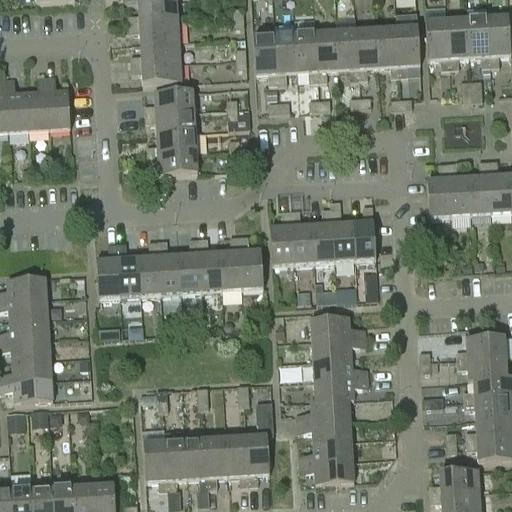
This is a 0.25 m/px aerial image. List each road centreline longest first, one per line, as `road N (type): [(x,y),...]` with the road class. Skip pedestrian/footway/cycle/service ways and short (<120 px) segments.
road 1 (residential): [(0,48),(79,45),(98,56),(109,219)]
road 2 (residential): [(383,511),(414,462),(405,310)]
road 3 (residential): [(398,187),(396,144),(308,148),(262,193)]
road 4 (residential): [(262,193),(229,212),(109,219)]
road 5 (residential): [(398,187),(262,193)]
road 6 (residential): [(405,310),(398,187)]
